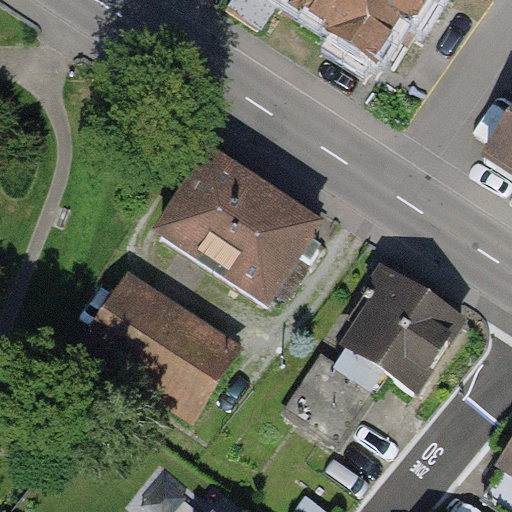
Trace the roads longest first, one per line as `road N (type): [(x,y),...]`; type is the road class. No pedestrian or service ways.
road 1 (tertiary): [(511,274),(92,0)]
road 2 (residential): [(399,511),(511,374)]
